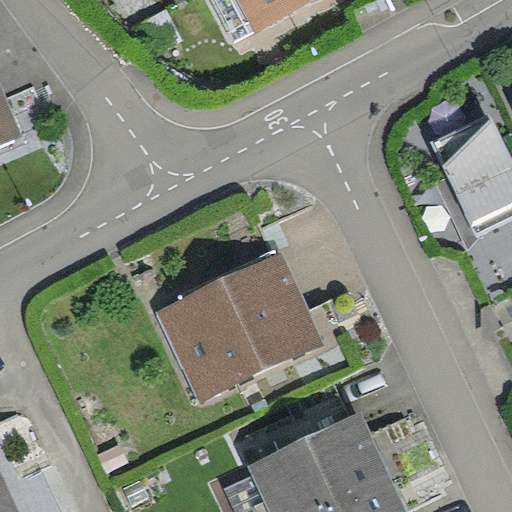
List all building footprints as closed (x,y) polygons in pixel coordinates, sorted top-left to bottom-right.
[(230,0),(254,44),(337,0),(230,0)] [(511,184),(486,124),(426,150),(468,247),(511,228),(511,184)] [(273,261),(156,319),(199,404),(316,346),(273,261)] [(242,473),(261,511),(323,511),(381,484),(350,421),(242,473)] [(394,511),(381,484),(323,511),(394,511)] [(9,511),(0,491),(0,511),(9,511)]
